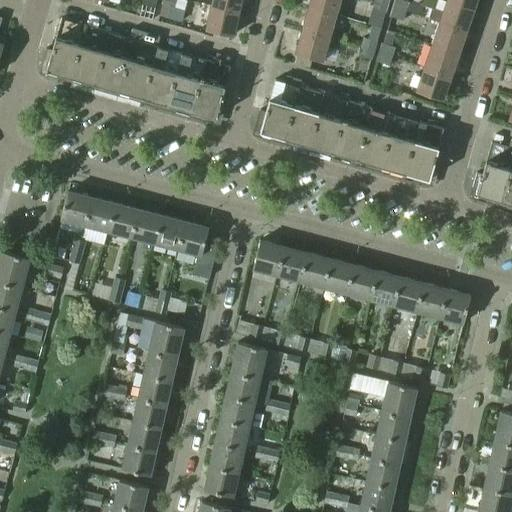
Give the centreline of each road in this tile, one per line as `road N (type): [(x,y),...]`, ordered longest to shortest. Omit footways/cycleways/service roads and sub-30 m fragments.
road 1 (residential): [(242,209),(175,511)]
road 2 (residential): [(242,209),(497,276)]
road 3 (residential): [(6,133),(23,152),(242,209)]
road 4 (residential): [(445,511),(497,276)]
road 5 (residential): [(445,203),(233,141)]
road 6 (residential): [(233,141),(52,89),(21,92)]
road 7 (residential): [(445,203),(503,0)]
road 8 (residential): [(233,141),(269,0)]
